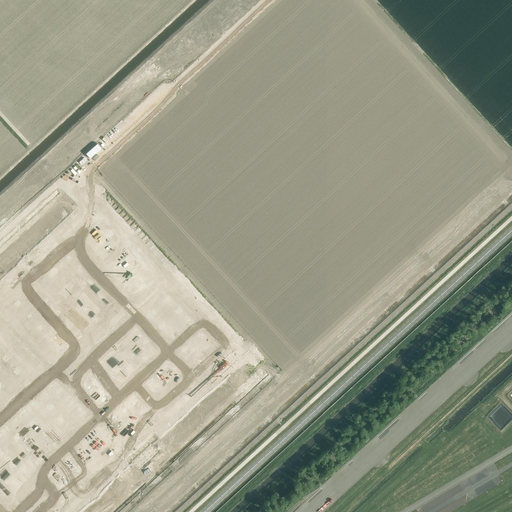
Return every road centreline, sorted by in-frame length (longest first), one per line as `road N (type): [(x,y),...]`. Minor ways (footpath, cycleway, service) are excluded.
road 1 (unknown): [(157,511),(511,183)]
road 2 (secondary): [(204,511),(511,230)]
road 3 (unknown): [(0,206),(225,0)]
